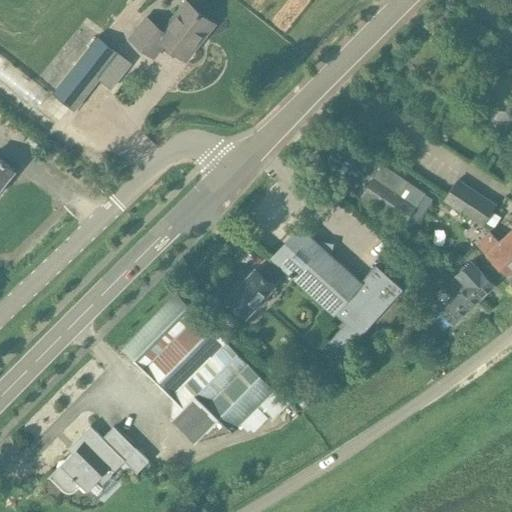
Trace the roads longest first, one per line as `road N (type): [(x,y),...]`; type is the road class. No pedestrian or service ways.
road 1 (tertiary): [(0,404),(234,170)]
road 2 (unclassified): [(248,511),(511,333)]
road 3 (unclassified): [(0,316),(145,170),(185,147),(214,152),(234,170)]
road 4 (tertiary): [(234,170),(402,0)]
